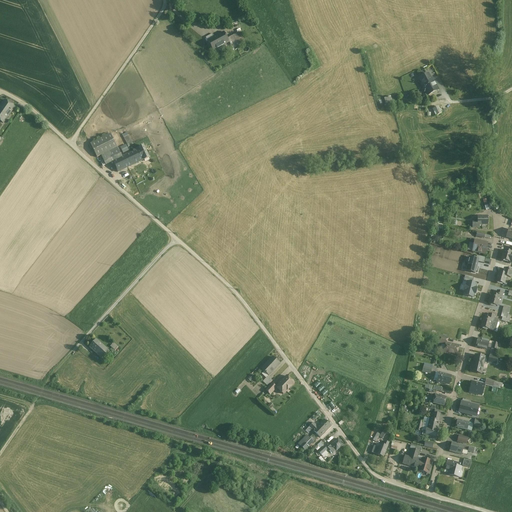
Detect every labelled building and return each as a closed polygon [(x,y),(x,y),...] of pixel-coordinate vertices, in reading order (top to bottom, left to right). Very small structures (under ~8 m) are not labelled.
[(215,35),(214,32),(206,37),(213,50),(230,41),(234,48),(242,43),(237,33),(228,37),(224,30),(215,35)] [(433,82),(428,72),(417,77),(422,87),(433,82)] [(438,91),(433,82),(422,87),(427,97),(438,91)] [(392,95),(385,97),(388,106),(395,104),(392,95)] [(12,106),(4,101),(0,107),(0,121),(3,124),(9,115),(11,112),(12,110),(14,108),(12,106)] [(442,111),(439,105),(434,108),(437,114),(442,111)] [(110,134),(90,144),(97,158),(101,156),(103,160),(100,161),(103,167),(113,162),(117,172),(144,160),(144,161),(149,158),(143,146),(132,151),(133,152),(122,157),(110,134)] [(130,135),(125,138),(128,145),(134,143),(130,135)] [(487,216),(477,216),(477,221),(479,221),(479,226),(487,226),(487,216)] [(489,241),(475,238),(473,252),(487,254),(489,241)] [(511,252),(504,250),(501,260),(511,263),(511,252)] [(466,263),(465,271),(477,273),(479,262),(484,263),(485,258),(478,256),(477,260),(465,257),(464,263),(466,263)] [(511,275),(511,269),(504,268),(503,272),(499,271),(496,282),(505,285),(507,277),(511,278),(511,275)] [(462,296),(472,298),(475,283),(464,281),(463,285),(460,285),(459,291),(462,292),(462,296)] [(497,291),(496,296),(491,295),(490,299),(489,304),(497,307),(499,299),(501,299),(503,293),(497,291)] [(511,307),(504,305),(502,315),(509,317),(511,307)] [(497,332),(499,323),(493,321),(495,316),(488,314),(487,319),(483,318),(480,328),(497,332)] [(489,341),(477,338),(475,348),(487,351),(489,341)] [(108,351),(96,339),(88,347),(100,359),(108,351)] [(118,347),(114,343),(110,347),(115,351),(118,347)] [(458,347),(446,344),(444,351),(444,353),(449,354),(449,355),(451,355),(452,355),(456,356),(458,348),(458,347)] [(281,363),(273,356),(263,368),(270,375),(281,363)] [(485,358),(475,356),(473,366),(471,365),(470,371),(472,371),(471,372),(481,374),(485,358)] [(497,358),(490,356),(488,362),(496,364),(497,358)] [(434,364),(424,362),(423,371),(432,373),(434,364)] [(451,376),(439,373),(437,382),(449,385),(451,376)] [(295,381),(287,374),(277,385),(273,382),(267,389),(272,394),(278,387),(284,393),(295,381)] [(273,380),(269,376),(264,381),(269,385),(273,380)] [(502,383),(487,378),(486,383),(501,387),(502,383)] [(484,385),(471,382),(469,393),(482,396),(484,385)] [(446,398),(435,395),(433,403),(444,406),(446,398)] [(461,403),(459,411),(464,412),(464,413),(473,415),(474,412),(476,412),(477,406),(470,404),(469,405),(461,403)] [(318,425),(315,421),(310,426),(321,437),(332,425),(325,418),(318,425)] [(424,421),(418,419),(416,430),(422,431),(423,426),(424,421)] [(439,422),(430,419),(428,428),(437,430),(439,422)] [(469,422),(457,420),(455,428),(467,431),(469,422)] [(438,430),(437,430),(428,428),(426,427),(424,436),(436,438),(438,430)] [(388,431),(384,429),(381,433),(378,432),(374,440),(378,441),(380,436),(384,438),(388,431)] [(316,438),(312,434),(302,445),(306,449),(316,438)] [(469,437),(460,435),(459,441),(468,443),(469,437)] [(343,445),(338,438),(330,445),(336,451),(343,445)] [(452,441),(450,450),(462,453),(463,449),(464,444),(452,441)] [(312,450),(315,453),(324,445),(322,443),(312,450)] [(387,447),(380,444),(376,455),(383,458),(387,447)] [(476,448),(464,444),(463,449),(475,452),(476,448)] [(328,448),(325,446),(320,451),(322,454),(328,448)] [(413,458),(405,456),(402,464),(410,467),(413,458)] [(421,461),(413,458),(410,467),(419,469),(421,461)] [(431,462),(422,459),(421,461),(419,469),(418,470),(418,471),(428,474),(431,462)] [(458,463),(446,459),(444,470),(448,471),(447,476),(459,479),(462,468),(457,467),(458,463)] [(461,465),(469,468),(471,462),(463,459),(461,465)] [(173,511),(178,506),(153,486),(148,492),(172,511),(173,511)] [(166,511),(146,495),(140,501),(153,511),(166,511)] [(151,511),(139,502),(134,508),(138,511),(151,511)]
